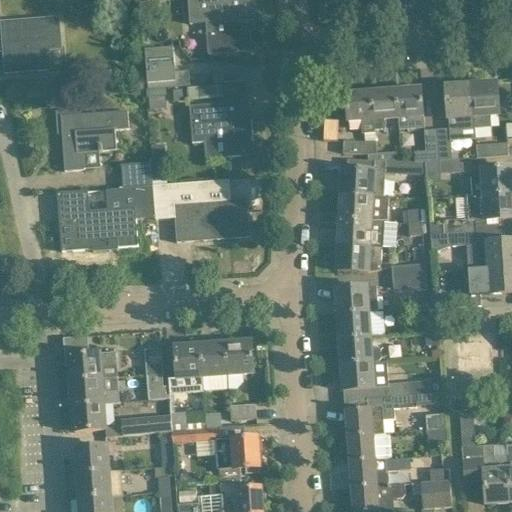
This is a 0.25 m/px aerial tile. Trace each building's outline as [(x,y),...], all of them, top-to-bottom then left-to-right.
[(255,0),(187,0),(190,26),(207,25),(208,38),(209,57),(252,54),(250,22),(257,22),(255,0)] [(159,21),(157,2),(143,3),(145,22),(159,21)] [(0,24),(1,33),(4,72),(61,67),(57,22),(46,23),(46,21),(0,24)] [(146,51),(148,91),(190,88),(189,73),(170,74),(170,67),(175,66),(174,49),(146,51)] [(213,71),(214,86),(224,85),(223,70),(213,71)] [(496,86),(471,87),(474,130),(474,131),(476,131),(490,130),(490,129),(489,117),(498,116),(496,86)] [(378,93),(370,93),(372,122),(373,134),(375,134),(375,131),(383,131),(385,121),(397,120),(395,92),(393,92),(393,87),(378,88),(378,93)] [(471,87),(446,89),(447,108),(448,120),(449,119),(450,131),(474,130),(471,87)] [(173,91),(174,102),(187,101),(186,90),(173,91)] [(420,90),(395,92),(397,120),(399,120),(400,131),(423,129),(422,118),(420,90)] [(370,93),(345,95),(347,123),(359,123),(361,122),(362,135),(373,134),(372,122),(370,93)] [(149,98),(149,111),(166,110),(165,96),(149,98)] [(210,160),(225,159),(255,156),(250,102),(190,108),(194,145),(209,144),(210,160)] [(79,116),(78,112),(57,114),(58,135),(63,135),(66,172),(84,171),(82,150),(99,148),(99,154),(102,153),(102,152),(117,151),(116,131),(129,130),(127,112),(79,116)] [(450,131),(437,133),(440,164),(453,163),(450,131)] [(427,154),(415,155),(415,164),(427,164),(440,164),(437,133),(425,134),(427,154)] [(344,143),(343,156),(367,157),(376,156),(376,143),(365,144),(344,143)] [(505,146),(487,147),(473,148),(474,161),(506,159),(505,146)] [(401,164),(402,164),(401,153),(388,154),(388,164),(401,164)] [(440,164),(441,176),(473,174),(472,162),(453,163),(440,164)] [(344,163),(343,172),(347,172),(373,173),(373,164),(344,163)] [(384,164),(384,177),(401,177),(401,164),(388,164),(384,164)] [(133,189),(151,188),(153,188),(151,165),(122,167),(124,190),(133,189)] [(167,183),(166,166),(153,167),(154,184),(167,183)] [(492,171),(481,172),(481,178),(471,178),(472,198),(482,197),(511,195),(511,175),(511,170),(492,171)] [(341,172),(340,197),(371,199),(381,199),(382,182),(377,175),(374,175),(374,173),(373,173),(347,172),(343,172),(341,172)] [(168,186),(153,187),(153,188),(155,219),(155,221),(170,220),(168,186)] [(247,201),(214,203),(213,186),(178,188),(179,206),(175,206),(176,224),(177,244),(178,243),(178,236),(231,232),(232,240),(250,238),(247,201)] [(88,213),(86,193),(64,195),(66,218),(82,217),(84,250),(74,251),(74,252),(138,247),(135,209),(88,213)] [(469,221),(444,223),(444,225),(444,237),(448,237),(474,235),(474,223),(495,222),(511,220),(511,195),(482,197),(472,198),(467,198),(469,221)] [(388,200),(381,199),(371,199),(340,197),(339,222),(370,224),(384,225),(387,225),(388,200)] [(406,214),(407,227),(420,225),(419,213),(406,214)] [(384,225),(370,224),(339,222),(337,247),(382,250),(382,249),(383,249),(384,225)] [(444,223),(431,224),(432,238),(444,237),(444,225),(444,223)] [(420,225),(407,227),(409,240),(422,238),(420,225)] [(474,235),(448,237),(451,248),(475,247),(474,235)] [(478,272),(511,270),(511,244),(497,245),(476,247),(478,272)] [(381,271),(382,250),(337,247),(336,273),(367,274),(381,271)] [(424,250),(414,250),(414,262),(424,262),(424,250)] [(424,266),(393,269),(393,280),(425,278),(424,266)] [(511,295),(511,270),(478,272),(467,273),(469,299),(448,300),(449,312),(480,310),(479,298),(511,295)] [(425,278),(393,280),(394,294),(426,292),(425,278)] [(335,291),(336,317),(378,313),(377,289),(366,289),(366,288),(335,291)] [(336,317),(338,342),(369,339),(385,338),(384,313),(378,313),(336,317)] [(424,317),(426,336),(439,335),(437,316),(424,317)] [(439,335),(426,336),(427,347),(437,347),(437,352),(432,352),(432,360),(441,359),(439,335)] [(338,342),(340,367),(371,364),(379,364),(382,360),(381,352),(377,348),(370,349),(369,339),(338,342)] [(253,344),(227,346),(229,377),(255,375),(253,344)] [(202,348),(204,379),(229,377),(227,346),(202,348)] [(205,393),(205,392),(204,379),(202,348),(176,349),(177,369),(178,381),(187,380),(188,389),(194,394),(205,393)] [(161,351),(145,352),(147,377),(152,377),(152,375),(157,375),(158,378),(163,378),(161,351)] [(69,358),(71,383),(119,380),(117,354),(69,358)] [(371,364),(340,367),(342,392),(389,389),(387,363),(379,364),(371,364)] [(152,377),(147,377),(149,402),(169,401),(168,388),(164,388),(163,378),(158,378),(157,375),(152,375),(152,377)] [(119,380),(71,383),(71,385),(68,385),(69,397),(72,397),(73,408),(104,406),(120,405),(119,380)] [(409,384),(410,397),(433,395),(443,394),(442,381),(409,384)] [(344,413),(346,439),(387,436),(385,435),(384,421),(395,420),(394,411),(417,409),(417,408),(433,406),(433,395),(410,397),(365,401),(366,411),(344,413)] [(106,439),(160,434),(172,434),(172,432),(171,417),(121,421),(121,426),(106,427),(104,406),(73,408),(75,434),(106,432),(106,439)] [(231,409),(232,423),(258,422),(257,407),(231,409)] [(172,432),(207,429),(206,417),(206,412),(170,415),(171,417),(172,432)] [(220,417),(206,417),(207,429),(219,429),(220,428),(220,417)] [(172,432),(172,434),(173,445),(196,444),(198,459),(217,457),(219,470),(220,470),(234,469),(234,471),(236,471),(237,480),(242,480),(246,480),(246,470),(247,470),(248,475),(260,474),(259,469),(261,469),(259,439),(221,442),(219,429),(207,429),(172,432)] [(447,443),(445,430),(426,431),(427,445),(447,443)] [(160,434),(163,470),(175,470),(173,445),(172,434),(160,434)] [(346,439),(347,465),(386,462),(392,457),(390,438),(387,436),(346,439)] [(76,451),(78,476),(109,474),(121,473),(121,472),(109,473),(107,448),(76,451)] [(506,471),(506,458),(482,460),(481,450),(461,452),(463,479),(483,478),(485,506),(509,505),(506,471)] [(410,460),(398,461),(399,472),(411,471),(410,460)] [(347,465),(349,491),(393,487),(388,487),(386,462),(347,465)] [(234,469),(220,470),(221,482),(237,480),(236,471),(234,471),(234,469)] [(160,478),(161,496),(173,495),(172,478),(175,478),(175,473),(175,470),(163,470),(164,478),(160,478)] [(178,470),(175,473),(175,478),(179,481),(184,481),(187,477),(186,473),(183,470),(178,470)] [(422,477),(422,485),(444,483),(443,470),(430,471),(430,477),(422,477)] [(78,476),(80,501),(111,499),(123,498),(121,473),(109,474),(78,476)] [(242,480),(237,480),(221,482),(222,486),(222,492),(222,496),(223,511),(264,511),(262,489),(243,491),(242,480)] [(444,483),(422,485),(412,485),(413,497),(421,497),(421,511),(433,511),(452,509),(451,483),(444,483)] [(222,486),(208,487),(209,497),(222,496),(222,492),(222,486)] [(393,487),(349,491),(350,511),(394,511),(393,498),(394,498),(393,487)] [(173,495),(161,496),(161,511),(171,511),(172,508),(174,508),(173,495)] [(111,499),(80,501),(80,511),(123,511),(123,498),(111,499)]
